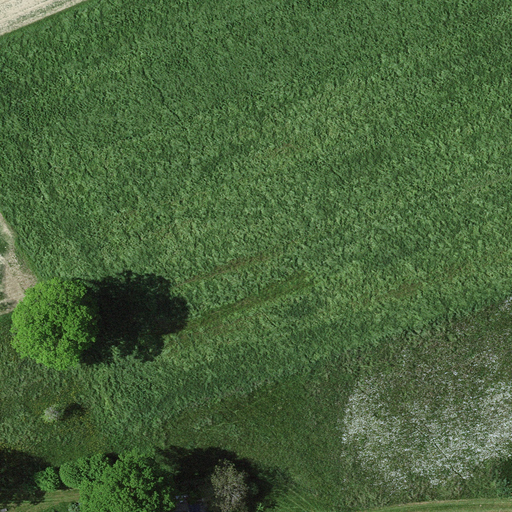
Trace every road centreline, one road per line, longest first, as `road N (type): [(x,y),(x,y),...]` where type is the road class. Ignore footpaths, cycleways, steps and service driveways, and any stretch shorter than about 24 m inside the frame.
road 1 (track): [(0,498),(77,493),(153,476),(241,474),(327,511)]
road 2 (track): [(382,511),(511,503)]
